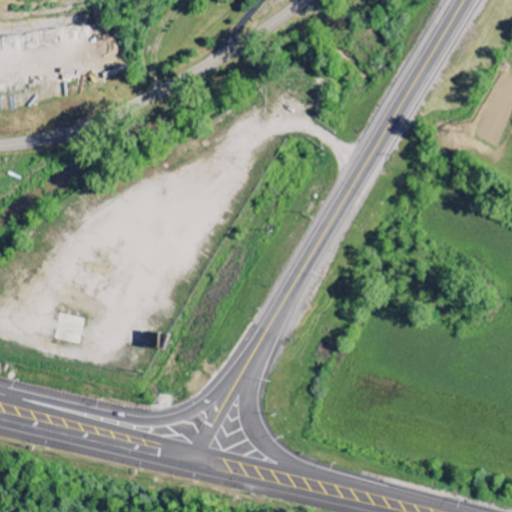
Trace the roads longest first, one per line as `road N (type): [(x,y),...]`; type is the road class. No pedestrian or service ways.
road 1 (trunk): [(464,0),(192,460)]
road 2 (tertiary): [(0,144),(71,131),(147,99),(302,0)]
road 3 (trunk): [(465,511),(276,455),(249,409),(261,344)]
road 4 (trunk): [(421,511),(192,460)]
road 5 (trunk): [(192,460),(167,438),(0,396)]
road 6 (trunk): [(0,422),(163,462),(192,460)]
